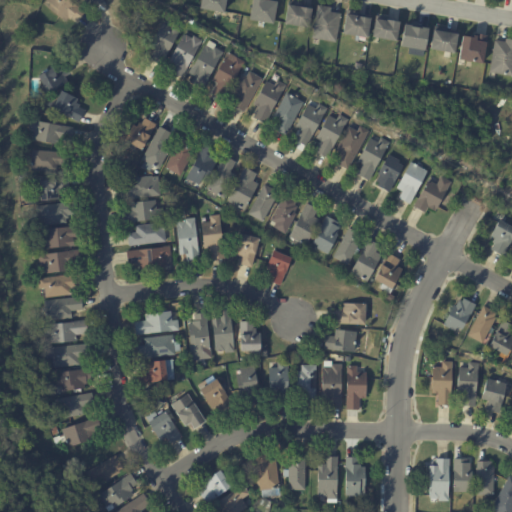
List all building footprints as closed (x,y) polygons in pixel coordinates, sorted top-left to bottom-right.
[(84,14),(78,22),(72,18),(70,20),(69,19),(66,23),(48,9),(52,5),(46,1),(46,0),(68,0),(85,13),(84,14)] [(225,0),(223,15),(199,11),(200,0),(225,0)] [(276,0),(272,26),(248,21),(251,0),(256,0),(265,2),(265,0),(276,0)] [(290,4),(311,8),(307,30),(282,26),(286,7),(288,7),(289,3),(290,4)] [(327,9),(330,9),(329,13),(338,15),(336,23),(339,24),(335,44),(310,39),(316,7),(327,9)] [(349,13),(359,15),(359,16),(369,18),(365,40),(341,36),(345,12),(349,13)] [(378,16),(388,18),(388,21),(399,23),(395,42),(370,38),(374,15),(378,16)] [(171,21),(182,27),(160,65),(148,58),(154,48),(148,45),(164,17),(171,21)] [(414,23),(417,24),(416,29),(427,31),(423,53),(399,49),(403,27),(410,28),(411,23),(414,23)] [(436,29),(456,33),(453,56),(429,52),(432,29),(436,29)] [(186,34),(191,38),(193,35),(202,40),(181,77),(169,70),(172,64),(167,61),(183,34),(185,35),(185,34),(186,34)] [(476,34),(488,36),(483,65),(459,61),(463,37),(471,39),(472,37),(476,37),(476,34)] [(202,89),(191,82),(194,76),(189,73),(205,46),(207,47),(210,41),(217,46),(216,48),(224,53),(202,89)] [(506,41),(511,41),(511,77),(489,74),(494,42),(505,43),(505,41),(506,41)] [(223,100),(210,93),(216,82),(211,79),(227,52),(245,62),(223,100)] [(63,63),(68,73),(63,76),(66,82),(45,93),(36,74),(50,67),(51,68),(63,62),(63,63)] [(244,112),(232,105),(236,99),(233,98),(234,95),(230,93),(241,74),(246,76),(248,71),(262,79),(244,112)] [(265,121),(264,124),(252,117),(257,106),(252,103),(266,80),(274,85),(277,80),(284,84),(285,87),(265,121)] [(83,111),(77,122),(46,106),(50,99),(53,101),(59,90),(76,98),(74,102),(78,104),(77,107),(83,110),(83,111)] [(293,96),(303,102),(284,135),(273,129),(277,121),(271,118),(285,92),(293,96)] [(306,145),(305,146),(293,139),(299,129),(294,126),(307,104),(315,108),(318,103),(327,108),(306,145)] [(327,158),(315,151),(320,141),(315,138),(328,115),(336,120),(339,114),(348,119),(327,158)] [(146,119),(155,125),(140,150),(138,148),(136,151),(131,148),(133,145),(122,139),(131,125),(136,127),(139,123),(141,124),(145,118),(146,119)] [(73,129),(71,141),(59,139),(58,144),(32,139),(34,131),(28,130),(30,119),(73,128),(73,129)] [(160,128),(169,133),(164,143),(170,146),(158,169),(152,165),(148,172),(140,167),(143,161),(140,160),(158,126),(160,128)] [(349,166),(347,169),(335,163),(341,152),(335,149),(348,126),(357,131),(360,126),(369,131),(349,166)] [(368,181),(356,174),(362,164),(357,161),(370,138),(378,143),(381,137),(390,143),(368,181)] [(183,139),(186,141),(195,147),(179,176),(164,168),(180,138),(183,139)] [(205,146),(213,150),(210,156),(213,158),(212,160),(214,161),(204,181),(200,179),(197,184),(184,178),(202,144),(205,146)] [(115,148),(123,151),(121,157),(113,154),(115,148)] [(68,155),(68,165),(55,164),(55,171),(29,169),(30,149),(68,152),(68,155)] [(226,157),(235,162),(230,172),(234,175),(222,198),(205,188),(223,155),(226,157)] [(389,192),(377,185),(378,183),(376,181),(379,175),(377,174),(388,155),(404,164),(389,192)] [(417,166),(427,172),(410,204),(398,198),(402,191),(396,188),(411,163),(417,166)] [(246,169),(255,174),(251,181),(257,184),(242,210),(225,200),(243,167),(246,169)] [(121,199),(120,188),(126,187),(126,184),(129,184),(128,178),(151,176),(152,181),(158,180),(159,196),(121,200),(121,199)] [(428,208),(427,207),(424,213),(413,206),(429,180),(437,185),(441,177),(451,183),(435,212),(428,208)] [(67,180),(68,192),(60,193),(61,195),(56,196),(56,199),(37,200),(36,181),(67,179),(67,180)] [(264,185),(277,192),(261,222),(246,214),(263,184),(264,185)] [(285,196),(291,200),(295,202),(293,205),(297,207),(294,212),(296,214),(284,234),(272,227),(274,223),(269,220),(283,195),(285,196)] [(119,222),(118,222),(117,210),(129,209),(129,203),(155,200),(156,209),(162,209),(163,218),(119,222)] [(72,203),(73,214),(66,215),(67,218),(65,218),(65,223),(42,225),(41,220),(35,221),(34,206),(72,202),(72,203)] [(308,204),(317,209),(313,217),(319,220),(305,246),(288,237),(307,203),(308,204)] [(224,258),(210,259),(209,248),(202,249),(200,223),(209,222),(209,215),(220,215),(224,258)] [(328,217),(338,223),(337,226),(340,228),(336,234),(337,235),(327,254),(316,248),(317,245),(312,242),(326,216),(328,217)] [(198,259),(185,260),(185,255),(178,255),(175,224),(177,223),(176,222),(184,222),(184,218),(194,218),(198,259)] [(505,223),(511,226),(511,236),(502,255),(491,249),(494,244),(491,242),(494,238),(489,236),(498,219),(505,223)] [(164,230),(165,242),(127,245),(126,233),(134,232),(134,225),(163,222),(164,230)] [(77,226),(79,238),(72,239),(73,245),(40,249),(38,229),(77,225),(77,226)] [(349,229),(363,237),(346,266),(332,257),(348,228),(349,229)] [(251,267),(239,264),(241,256),(233,255),(239,233),(259,238),(252,267),(251,267)] [(369,240),(379,246),(375,253),(380,256),(366,281),(349,271),(368,239),(369,240)] [(139,269),(139,263),(126,264),(125,251),(170,246),(171,256),(164,257),(165,267),(139,269)] [(80,251),(82,262),(70,264),(70,270),(44,272),(43,263),(37,264),(36,255),(80,250),(80,251)] [(279,285),(269,281),(272,275),(269,273),(271,269),(267,267),(274,251),(291,258),(280,286),(279,285)] [(389,254),(400,260),(396,266),(402,270),(390,290),(373,280),(388,253),(389,254)] [(79,285),(79,288),(70,288),(71,295),(44,297),(43,288),(37,289),(36,279),(78,275),(79,285)] [(81,299),(82,310),(70,311),(71,318),(44,321),(41,301),(81,297),(81,299)] [(468,302),(475,306),(461,330),(456,327),(453,332),(441,325),(453,306),(455,307),(459,300),(461,302),(463,299),(468,302)] [(365,306),(364,325),(334,324),(335,310),(342,310),(342,304),(365,304),(365,306)] [(484,306),(496,312),(493,317),(496,318),(481,344),(466,336),(482,305),(484,306)] [(219,312),(230,310),(233,353),(224,354),(224,351),(213,352),(210,320),(217,319),(216,312),(219,312)] [(177,321),(178,331),(134,335),(133,322),(145,321),(144,314),(171,311),(172,321),(177,321)] [(195,352),(194,347),(189,347),(186,324),(191,324),(191,322),(193,321),(193,314),(205,313),(210,358),(195,359),(195,352)] [(504,321),(511,325),(511,331),(511,333),(511,336),(511,338),(511,339),(511,342),(505,356),(488,347),(502,320),(504,321)] [(85,322),(87,334),(75,335),(75,341),(49,344),(48,335),(42,336),(41,325),(85,321),(85,322)] [(259,346),(259,351),(239,351),(239,322),(254,322),(253,329),(256,329),(256,334),(259,334),(259,346)] [(354,340),(353,352),(322,349),(324,335),(334,336),(334,329),(355,332),(354,340)] [(137,359),(135,346),(144,345),(143,339),(172,336),(173,343),(179,342),(180,352),(174,353),(174,356),(137,359)] [(89,347),(90,357),(77,358),(78,367),(52,370),(51,358),(45,358),(44,348),(89,344),(89,347)] [(173,380),(136,384),(135,371),(142,371),(141,368),(145,367),(145,363),(171,360),(173,380)] [(340,406),(340,407),(326,407),(327,400),(320,400),(321,368),(323,368),(323,361),(331,362),(331,365),(341,365),(340,406)] [(287,405),(287,406),(275,406),(275,395),(268,395),(268,368),(277,368),(277,362),(288,362),(287,405)] [(451,362),(452,362),(450,406),(436,405),(437,393),(431,393),(432,367),(441,368),(442,362),(451,362)] [(474,407),(460,406),(461,394),(456,394),(458,367),(468,368),(468,363),(478,364),(474,407)] [(306,366),(315,366),(314,404),(303,404),(303,394),(295,394),(296,371),(300,371),(301,365),(306,366)] [(258,404),(247,406),(246,397),(237,398),(235,374),(239,374),(239,368),(254,366),(258,404)] [(356,368),(356,373),(365,373),(365,399),(359,399),(358,410),(345,410),(346,366),(356,366),(356,368)] [(92,380),(85,381),(85,384),(83,384),(84,388),(61,391),(60,387),(47,389),(46,377),(53,376),(52,373),(90,368),(92,380)] [(496,381),(505,383),(498,414),(485,410),(488,401),(480,399),(486,378),(496,381)] [(231,404),(220,411),(217,405),(210,409),(198,390),(215,379),(231,404)] [(91,394),(93,406),(81,408),(82,415),(57,420),(53,400),(90,392),(91,394)] [(203,421),(203,422),(192,429),(189,423),(183,426),(170,404),(187,394),(203,421)] [(180,438),(170,444),(167,438),(159,442),(146,422),(148,421),(146,418),(155,412),(157,416),(164,412),(180,437),(180,438)] [(97,419),(100,429),(94,432),(96,438),(67,448),(60,430),(96,418),(97,419)] [(49,429),(55,427),(58,433),(52,436),(49,429)] [(267,454),(268,461),(275,460),(279,488),(274,489),(275,496),(261,498),(260,491),(259,491),(254,454),(267,452),(267,454)] [(115,457),(121,469),(117,471),(119,473),(93,489),(84,473),(114,456),(115,457)] [(298,456),(305,457),(304,491),(288,491),(288,477),(282,477),(282,471),(287,471),(288,461),(290,461),(290,456),(298,456)] [(328,503),(326,503),(326,497),(318,497),(318,496),(316,496),(316,465),(323,465),(324,457),(337,457),(336,500),(336,503),(328,503)] [(347,458),(357,458),(357,465),(360,465),(360,468),(364,468),(363,496),(343,495),(345,458),(347,458)] [(437,502),(438,499),(427,499),(428,466),(434,467),(435,459),(449,460),(448,502),(437,502)] [(466,460),(466,463),(469,463),(469,470),(471,470),(470,493),(458,492),(458,488),(452,488),(452,459),(466,460)] [(476,496),(476,462),(490,462),(490,466),(493,466),(492,496),(476,496)] [(219,472),(229,487),(205,504),(198,493),(204,489),(200,483),(218,471),(219,472)] [(129,476),(135,485),(130,488),(132,491),(130,492),(132,495),(112,508),(110,504),(105,507),(97,495),(128,474),(129,476)] [(510,478),(511,479),(511,511),(493,511),(490,510),(508,477),(510,478)] [(244,502),(247,508),(240,511),(218,511),(220,511),(215,503),(243,485),(249,494),(242,499),(244,502)] [(148,503),(149,504),(139,511),(114,511),(142,494),(148,503)] [(91,497),(96,504),(89,509),(84,502),(91,497)]
